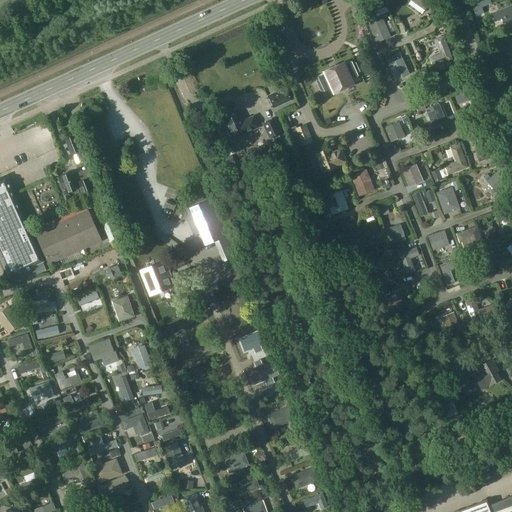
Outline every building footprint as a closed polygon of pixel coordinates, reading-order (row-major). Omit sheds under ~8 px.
[(412,0),(409,4),(424,14),(433,0),(412,0)] [(476,8),(486,3),(483,0),(474,0),(472,1),(476,8)] [(511,4),(498,11),(491,13),(494,21),(501,19),(503,24),(511,20),(511,4)] [(406,13),(420,23),(423,18),(409,8),(406,13)] [(391,37),(383,18),(369,24),(377,43),(391,37)] [(453,60),(444,36),(435,39),(440,53),(429,58),(433,68),(453,60)] [(410,75),(402,58),(388,64),(396,81),(410,75)] [(344,65),(343,64),(325,72),(325,74),(318,77),(319,80),(316,81),(321,92),(324,91),(325,93),(333,90),(334,93),(353,84),(350,79),(358,76),(357,73),(359,72),(355,63),(353,64),(351,62),(344,65)] [(268,96),(273,108),(290,100),(285,88),(268,96)] [(475,90),(455,97),(458,105),(470,101),(475,113),(483,111),(475,90)] [(447,122),(440,104),(425,109),(432,127),(447,122)] [(238,112),(223,119),(231,135),(238,132),(239,136),(258,127),(254,116),(242,122),(238,112)] [(273,118),(262,123),(270,140),(281,135),(273,118)] [(405,136),(399,122),(385,128),(391,142),(405,136)] [(305,125),(295,129),(302,146),(312,142),(305,125)] [(494,157),(486,136),(478,138),(484,152),(476,155),(479,162),(494,157)] [(467,169),(460,145),(451,147),(455,163),(444,166),(447,175),(467,169)] [(332,153),(330,149),(316,154),(323,172),(337,167),(337,165),(346,162),(341,150),(332,153)] [(438,158),(440,164),(447,161),(444,155),(438,158)] [(487,182),(497,193),(510,181),(504,175),(511,168),(507,163),(487,182)] [(402,171),(409,187),(424,181),(417,164),(402,171)] [(351,176),(359,197),(375,191),(367,170),(351,176)] [(73,171),(68,173),(68,172),(62,174),(63,175),(59,177),(65,193),(78,188),(82,197),(95,192),(90,178),(77,183),(73,171)] [(428,180),(430,187),(437,185),(435,178),(428,180)] [(0,255),(9,276),(42,261),(5,179),(0,181),(0,255)] [(461,210),(453,187),(437,193),(445,215),(461,210)] [(317,196),(323,211),(336,206),(330,191),(317,196)] [(235,256),(212,199),(190,208),(205,245),(215,241),(223,261),(235,256)] [(62,256),(97,241),(85,213),(50,229),(36,235),(49,262),(62,256)] [(390,245),(405,240),(400,225),(385,230),(390,245)] [(105,227),(101,228),(108,251),(112,249),(105,227)] [(485,251),(477,227),(456,234),(460,243),(471,240),(476,255),(485,251)] [(445,231),(428,236),(433,251),(449,246),(445,231)] [(332,244),(337,259),(354,253),(349,238),(332,244)] [(400,254),(407,274),(415,271),(411,259),(419,256),(417,248),(400,254)] [(103,265),(117,260),(115,255),(101,260),(103,265)] [(440,266),(448,286),(455,283),(451,271),(459,268),(456,260),(440,266)] [(170,285),(163,265),(144,273),(151,292),(170,285)] [(91,275),(95,287),(115,279),(110,267),(91,275)] [(374,292),(395,283),(389,269),(368,277),(374,292)] [(105,292),(107,301),(116,299),(114,290),(105,292)] [(96,291),(77,298),(80,306),(99,298),(96,291)] [(127,296),(112,301),(119,322),(134,317),(127,296)] [(399,298),(380,306),(385,318),(404,310),(399,298)] [(478,311),(474,300),(465,303),(472,324),(497,314),(493,305),(478,311)] [(56,310),(55,301),(30,305),(31,313),(56,310)] [(83,321),(100,312),(96,306),(80,314),(83,321)] [(0,312),(0,320),(9,332),(20,324),(8,307),(0,312)] [(445,327),(458,321),(454,312),(441,318),(445,327)] [(38,332),(40,339),(60,334),(59,333),(60,332),(59,328),(58,328),(58,327),(38,332)] [(256,331),(238,339),(243,351),(261,344),(256,331)] [(422,331),(397,342),(401,350),(426,340),(422,331)] [(22,343),(25,351),(32,349),(27,334),(8,340),(10,347),(22,343)] [(119,360),(115,351),(114,352),(109,339),(90,346),(95,359),(102,356),(105,365),(119,360)] [(133,350),(140,369),(152,364),(145,345),(133,350)] [(63,350),(43,357),(45,365),(65,359),(63,350)] [(474,376),(482,388),(500,379),(494,369),(496,367),(492,360),(486,364),(483,359),(476,362),(481,372),(474,376)] [(274,365),(249,374),(252,384),(278,374),(274,365)] [(452,369),(456,376),(462,387),(471,383),(460,365),(452,369)] [(55,375),(61,390),(82,381),(79,374),(66,380),(63,372),(55,375)] [(133,398),(125,377),(119,379),(124,393),(121,394),(123,401),(126,400),(127,400),(133,398)] [(47,399),(54,396),(49,382),(30,389),(32,396),(44,391),(47,399)] [(162,386),(141,388),(142,396),(163,394),(162,386)] [(74,404),(71,396),(64,399),(70,414),(90,405),(87,398),(74,404)] [(169,413),(167,406),(155,410),(152,402),(145,404),(150,420),(169,413)] [(268,415),(274,429),(299,419),(294,405),(268,415)] [(142,414),(122,421),(125,430),(137,425),(141,436),(149,433),(142,414)] [(102,426),(99,418),(78,426),(81,434),(102,426)] [(116,440),(104,444),(102,437),(92,441),(94,447),(88,450),(90,456),(118,446),(116,440)] [(185,450),(183,445),(179,447),(177,442),(163,447),(173,471),(187,465),(181,452),(185,450)] [(287,462),(309,453),(306,445),(283,454),(287,462)] [(229,473),(249,465),(244,452),(224,460),(229,473)] [(138,471),(154,469),(152,457),(136,460),(138,471)] [(93,468),(99,482),(121,473),(116,460),(102,465),(100,461),(96,463),(97,467),(93,468)] [(86,478),(81,464),(62,472),(65,479),(78,473),(81,480),(86,478)] [(297,489),(317,481),(312,468),(291,476),(297,489)] [(114,493),(130,486),(125,475),(98,487),(105,505),(112,502),(110,498),(115,496),(114,493)] [(144,491),(158,489),(157,480),(143,482),(144,491)] [(193,490),(194,481),(182,480),(182,489),(193,490)] [(238,497),(260,488),(257,480),(234,488),(238,497)] [(76,483),(64,486),(66,492),(77,488),(76,483)] [(85,511),(99,505),(93,491),(80,497),(85,511)] [(187,511),(204,511),(197,493),(182,499),(187,511)] [(327,507),(322,493),(303,501),(302,501),(305,508),(318,503),(321,510),(327,507)] [(169,511),(172,511),(177,510),(171,495),(151,503),(154,509),(166,505),(169,511)] [(458,511),(511,511),(511,497),(488,506),(486,502),(458,511)] [(244,511),(267,511),(263,500),(243,508),(244,511)] [(24,511),(20,502),(13,506),(15,511),(12,511),(11,509),(6,511),(24,511)] [(388,502),(373,508),(374,511),(389,511),(391,511),(388,502)] [(53,503),(32,510),(32,511),(50,511),(55,510),(53,503)]
